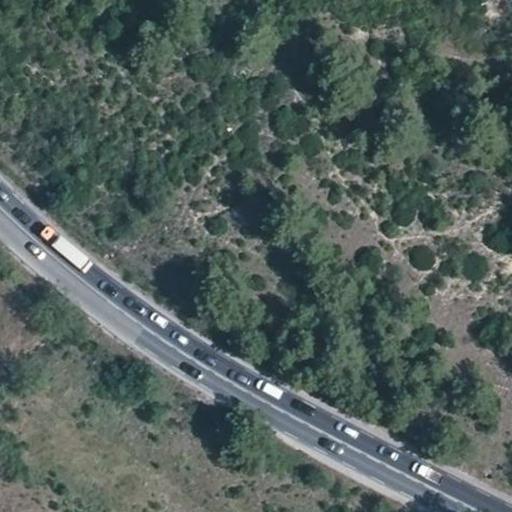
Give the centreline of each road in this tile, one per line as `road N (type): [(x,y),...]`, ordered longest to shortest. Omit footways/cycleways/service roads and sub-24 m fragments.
road 1 (trunk): [(511,412),(262,295),(0,55)]
road 2 (primary): [(0,206),(65,269),(230,381),(478,511)]
road 3 (trunk): [(0,219),(181,398),(398,511)]
